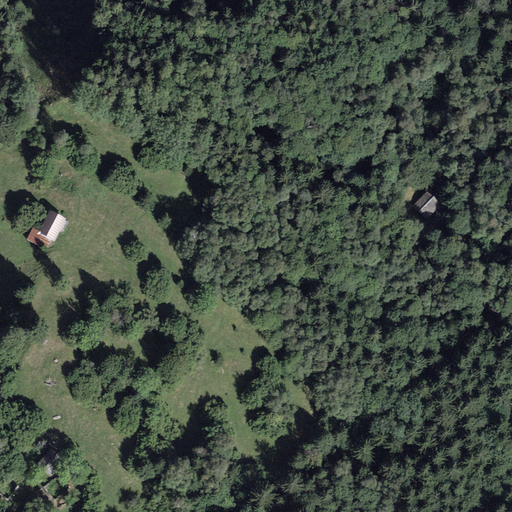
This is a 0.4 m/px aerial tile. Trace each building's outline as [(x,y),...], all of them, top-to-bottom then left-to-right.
[(438,207),(427,196),(415,208),(426,218),(438,207)] [(61,221),(50,216),(41,233),(52,239),(61,221)] [(471,298),(461,306),(469,316),(479,309),(471,298)] [(133,413),(123,421),(133,432),(142,424),(133,413)] [(17,447),(5,444),(2,455),(14,459),(17,447)] [(60,464),(50,454),(39,466),(49,476),(60,464)] [(6,479),(0,488),(0,494),(10,501),(19,487),(6,479)]
